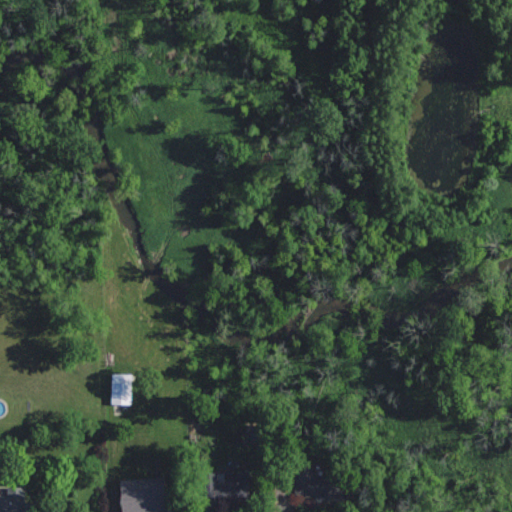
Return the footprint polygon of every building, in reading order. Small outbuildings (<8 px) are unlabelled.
[(129,404),(129,374),(109,373),(108,404),(129,404)] [(290,466),(290,496),(315,496),(315,466),(290,466)] [(116,479),(117,511),(157,511),(156,478),(116,479)] [(0,511),(20,511),(20,489),(1,489),(1,494),(0,494),(0,511)] [(198,511),(218,511),(218,501),(198,502),(198,511)]
